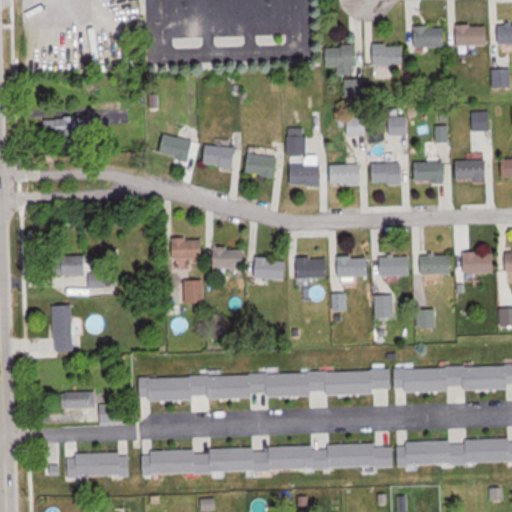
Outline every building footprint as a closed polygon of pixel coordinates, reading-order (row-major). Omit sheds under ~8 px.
[(499,43),(511,43),(511,23),(499,24),(499,43)] [(458,24),(458,44),(490,44),(490,24),(458,24)] [(416,46),(447,46),(447,26),(416,26),(416,46)] [(406,44),(375,44),(375,64),(406,64),(406,44)] [(328,66),(359,65),(359,45),(327,45),(328,66)] [(511,68),(493,69),(493,87),(511,86),(511,68)] [(493,129),(493,111),(474,111),(474,129),(493,129)] [(45,117),(46,142),(90,140),(89,116),(45,117)] [(409,116),(392,116),(392,133),(409,133),(409,116)] [(162,154),(192,160),(196,139),(166,133),(162,154)] [(288,135),(288,155),(309,155),(309,135),(288,135)] [(238,146),(206,143),(204,163),(236,167),(238,146)] [(247,174),(280,175),(281,155),(249,153),(247,174)] [(292,163),(292,184),(323,184),(323,156),(307,156),(307,163),(292,163)] [(458,159),(458,180),(488,180),(488,159),(458,159)] [(416,181),(448,181),(448,161),(416,161),(416,181)] [(373,184),(407,184),(407,162),(373,162),(373,184)] [(364,163),(331,163),(331,185),(364,185),(364,163)] [(175,259),(205,259),(205,238),(175,238),(175,259)] [(216,267),(246,267),(246,245),(216,245),(216,267)] [(466,252),(466,273),(496,273),(496,252),(466,252)] [(65,274),(90,274),(90,287),(113,287),(113,272),(90,273),(89,255),(65,255),(65,274)] [(422,255),(422,274),(454,274),(454,255),(422,255)] [(290,256),(257,256),(257,278),(290,278),(290,256)] [(370,277),(370,256),(339,256),(339,277),(370,277)] [(381,275),(414,275),(414,256),(381,256),(381,275)] [(299,257),(299,278),(331,278),(331,257),(299,257)] [(76,351),(76,305),(56,305),(56,351),(76,351)] [(511,365),(141,375),(142,399),(511,390),(511,365)] [(68,409),(98,409),(98,392),(68,392),(68,409)] [(511,461),(511,426),(508,426),(508,438),(405,441),(405,440),(393,440),(393,431),(375,431),(375,443),(329,444),(329,433),(311,434),(312,446),(207,448),(207,449),(143,450),(144,474),(398,468),(398,464),(511,461)] [(67,453),(67,477),(132,476),(131,453),(67,453)]
